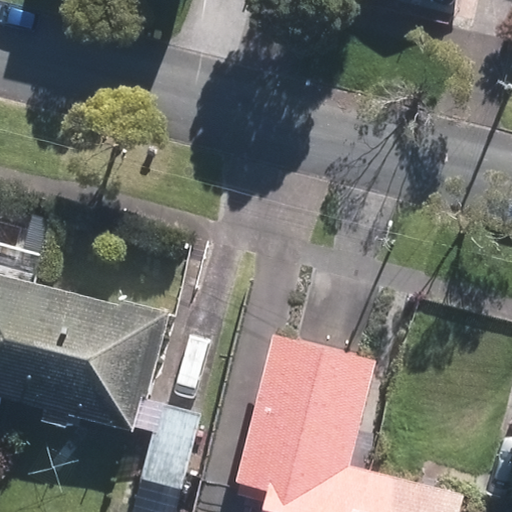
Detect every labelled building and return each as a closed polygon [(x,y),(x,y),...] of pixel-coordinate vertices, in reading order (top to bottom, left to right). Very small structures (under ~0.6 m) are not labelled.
[(42,272),(0,260),(0,384),(12,388),(32,313),(42,272)] [(116,291),(42,272),(32,313),(12,388),(13,388),(39,394),(34,410),(62,417),(66,402),(127,417),(136,381),(143,383),(164,296),(117,283),(116,291)] [(198,405),(158,393),(139,469),(178,480),(198,405)] [(257,423),(223,414),(209,473),(243,481),(242,485),(267,492),(261,511),(364,511),(370,489),(377,461),(324,448),(327,433),(258,417),(257,423)] [(459,511),(466,485),(378,461),(377,461),(370,489),(364,511),(459,511)]
